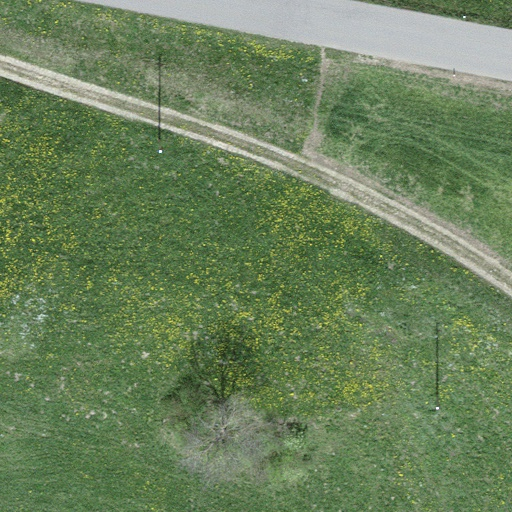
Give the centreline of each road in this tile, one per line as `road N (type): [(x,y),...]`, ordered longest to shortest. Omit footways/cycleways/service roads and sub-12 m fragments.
road 1 (track): [(0,62),(269,159),(434,247),(511,303)]
road 2 (tertiary): [(511,55),(216,0)]
